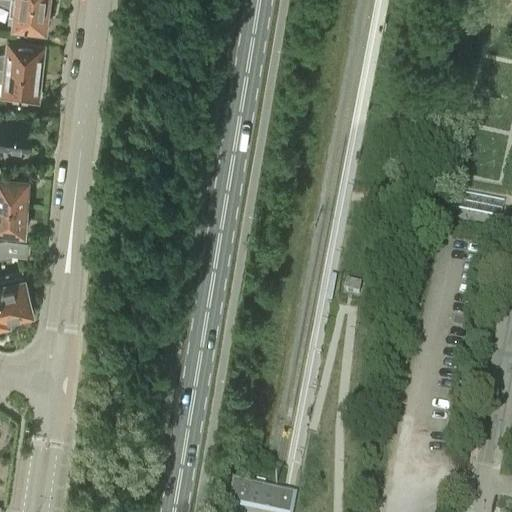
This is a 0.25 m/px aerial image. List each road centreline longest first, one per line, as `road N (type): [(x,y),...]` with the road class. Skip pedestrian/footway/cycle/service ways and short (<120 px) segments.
road 1 (primary): [(173,511),(258,0)]
road 2 (residential): [(471,511),(511,303)]
road 3 (residential): [(73,209),(99,0)]
road 4 (residential): [(56,385),(69,328),(73,209)]
road 5 (residential): [(73,209),(44,383)]
road 6 (residential): [(44,383),(26,511)]
road 7 (residential): [(45,511),(56,385)]
